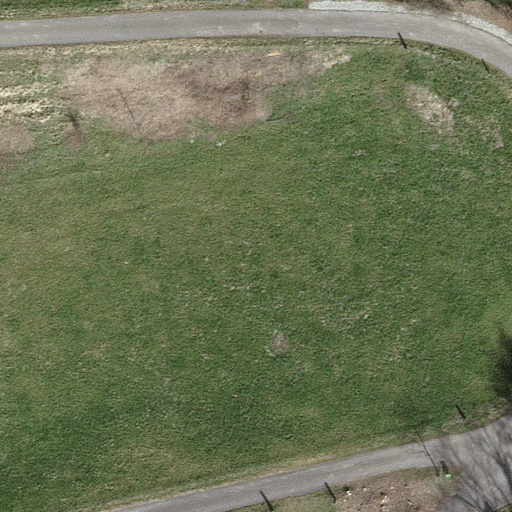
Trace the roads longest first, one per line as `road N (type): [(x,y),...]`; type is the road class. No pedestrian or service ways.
road 1 (track): [(511,68),(468,32),(344,22),(86,26)]
road 2 (track): [(182,511),(511,444)]
